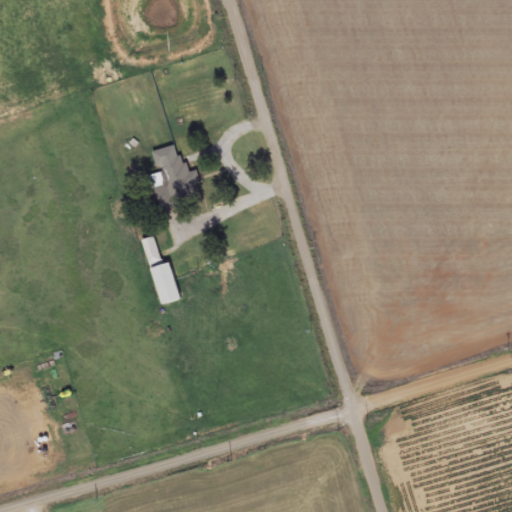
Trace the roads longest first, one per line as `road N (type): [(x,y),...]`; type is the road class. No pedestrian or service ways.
road 1 (residential): [(0,509),(511,356)]
road 2 (residential): [(386,511),(234,0)]
